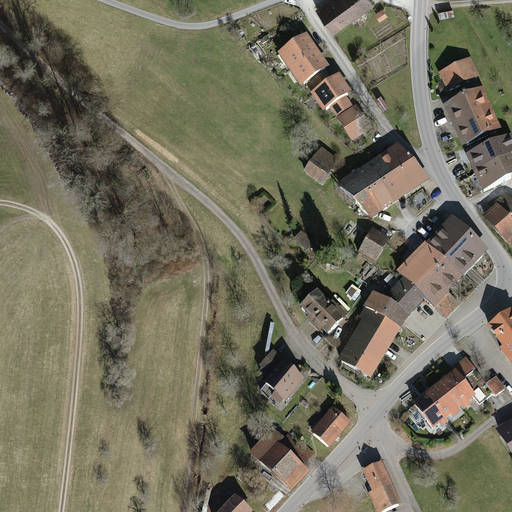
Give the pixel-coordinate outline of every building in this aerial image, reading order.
[(325,0),(315,8),(334,34),(372,7),(367,0),(325,0)] [(304,35),(276,55),(287,71),(315,52),(306,38),(304,35)] [(323,71),(327,69),(317,55),(315,52),(287,71),(298,88),(303,85),(323,71)] [(469,59),(437,74),(446,93),(459,87),(478,78),(469,59)] [(330,80),(323,71),(303,85),(310,94),(330,80)] [(339,80),(336,76),(330,80),(310,94),(308,95),(321,114),(328,109),(345,98),(349,95),(339,80)] [(463,98),(441,108),(448,122),(452,132),(492,113),(481,90),(463,98)] [(345,98),(328,109),(333,118),(350,106),(345,98)] [(354,106),(334,119),(351,143),(370,129),(354,106)] [(453,134),(460,149),(500,131),(492,113),(452,132),(453,134)] [(498,141),(465,157),(473,174),(510,157),(511,156),(511,139),(510,136),(498,141)] [(383,157),(379,159),(394,181),(417,165),(399,146),(383,157)] [(305,175),(322,187),(340,162),(323,150),(305,175)] [(511,162),(510,157),(473,174),(482,192),(508,180),(511,178),(511,162)] [(379,159),(368,166),(395,205),(406,197),(428,182),(417,165),(394,181),(379,159)] [(368,166),(357,174),(384,213),(390,208),(395,205),(368,166)] [(357,174),(337,188),(372,222),(374,221),(384,213),(357,174)] [(507,248),(511,243),(511,204),(508,201),(501,199),(490,209),(480,220),(507,248)] [(489,254),(449,218),(444,224),(433,237),(472,273),(489,254)] [(372,230),(357,253),(374,264),(389,241),(379,234),(372,230)] [(306,253),(313,245),(301,234),(294,242),(306,253)] [(427,243),(425,245),(465,281),(472,273),(433,237),(427,243)] [(425,245),(397,276),(401,279),(424,300),(446,320),(457,308),(448,300),(451,297),(465,281),(425,245)] [(389,276),(384,281),(390,288),(396,282),(389,276)] [(424,300),(401,279),(381,301),(408,318),(418,306),(424,300)] [(358,293),(352,289),(347,295),(353,300),(358,293)] [(299,312),(325,338),(337,326),(338,325),(344,319),(345,318),(331,304),(329,306),(317,294),(299,312)] [(408,318),(371,295),(363,309),(398,331),(399,332),(406,321),(408,318)] [(363,309),(335,363),(337,364),(368,382),(382,358),(398,331),(363,309)] [(497,319),(487,327),(501,346),(511,337),(511,310),(511,309),(497,319)] [(511,337),(501,346),(498,348),(511,366),(511,337)] [(269,399),(280,407),(303,380),(288,368),(270,354),(259,368),(269,376),(261,386),(272,395),(269,399)] [(454,368),(462,378),(475,368),(465,356),(452,366),(454,368)] [(446,375),(440,379),(461,406),(464,409),(471,403),(469,400),(475,395),(462,378),(454,368),(446,375)] [(485,384),(493,396),(504,388),(496,376),(485,384)] [(429,389),(425,392),(446,418),(451,414),(453,417),(460,411),(458,408),(461,406),(440,379),(429,389)] [(421,395),(411,403),(432,429),(438,423),(441,426),(448,421),(446,418),(425,392),(421,395)] [(323,417),(310,432),(328,447),(349,423),(331,408),(323,417)] [(511,421),(495,432),(511,459),(511,421)] [(272,428),(247,454),(288,492),(307,472),(301,467),(311,457),(314,454),(307,447),(302,452),(291,441),(293,439),(288,434),(283,439),(272,428)] [(372,463),(361,468),(370,490),(367,491),(376,511),(379,511),(399,504),(379,460),(372,463)] [(249,511),(234,497),(218,511),(249,511)]
